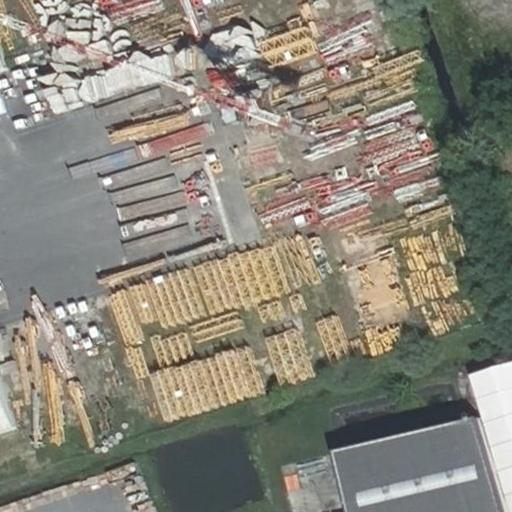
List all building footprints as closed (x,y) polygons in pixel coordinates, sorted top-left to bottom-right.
[(0,37),(0,72),(10,69),(0,37)] [(366,345),(418,329),(400,271),(348,287),(366,345)] [(0,352),(0,440),(25,433),(0,352)] [(511,509),(511,361),(475,371),(511,509)] [(504,511),(486,418),(339,446),(352,511),(504,511)] [(350,511),(347,502),(336,506),(338,511),(350,511)]
